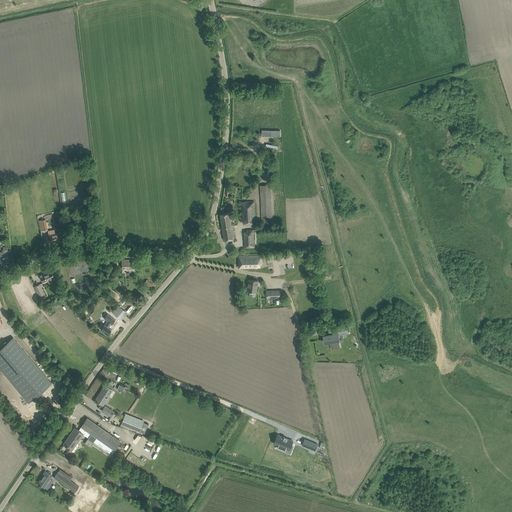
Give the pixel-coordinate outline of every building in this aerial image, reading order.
[(270,185),(260,186),(262,224),(272,223),(270,185)] [(254,201),(242,202),(242,204),(242,222),(244,224),(246,224),(246,225),(255,225),(255,221),(254,204),(254,201)] [(230,213),(220,214),(222,226),(224,240),(235,238),(233,224),(232,224),(230,213)] [(39,220),(41,231),(48,229),(46,219),(39,220)] [(76,231),(76,236),(88,236),(88,230),(86,230),(86,228),(77,228),(77,231),(76,231)] [(48,231),(50,241),(66,238),(64,231),(56,233),(55,229),(48,231)] [(245,247),(255,247),(254,230),(247,230),(247,231),(244,231),(245,247)] [(3,251),(0,251),(0,262),(1,262),(2,265),(10,263),(7,250),(3,251)] [(239,255),(239,268),(254,268),(254,266),(260,266),(260,263),(262,263),(262,255),(239,255)] [(127,270),(135,270),(136,270),(136,268),(135,268),(135,259),(122,259),(122,268),(127,268),(127,270)] [(56,279),(51,270),(40,275),(43,283),(49,280),(50,281),(56,279)] [(113,279),(120,289),(124,287),(117,276),(113,279)] [(148,279),(145,283),(151,288),(154,285),(148,279)] [(247,286),(247,290),(256,292),(258,281),(248,279),(248,283),(249,283),(248,286),(247,286)] [(41,284),(35,286),(41,299),(46,297),(41,284)] [(267,299),(281,298),(281,290),(266,291),(267,299)] [(114,298),(119,302),(124,296),(119,292),(114,298)] [(118,305),(112,313),(120,319),(126,311),(118,305)] [(105,324),(101,329),(107,335),(111,330),(108,327),(111,324),(112,325),(116,320),(107,314),(104,318),(108,321),(105,325),(105,324)] [(348,331),(347,324),(346,324),(332,326),(332,327),(333,333),(324,334),(325,342),(332,341),(335,348),(340,347),(338,332),(348,331)] [(0,348),(0,368),(29,403),(52,383),(13,337),(0,348)] [(113,390),(105,385),(95,400),(103,405),(113,390)] [(102,411),(106,412),(112,416),(115,411),(105,406),(102,411)] [(125,414),(121,424),(140,431),(144,422),(125,414)] [(111,434),(87,418),(79,431),(75,428),(70,435),(64,443),(67,445),(68,446),(66,448),(71,451),(73,449),(83,433),(112,453),(120,442),(110,435),(111,434)] [(289,450),(293,441),(287,438),(284,436),(284,437),(278,435),(275,444),(278,445),(277,447),(285,450),(286,448),(289,450)] [(304,439),(302,445),(315,450),(318,444),(304,439)] [(72,477),(60,469),(54,477),(75,492),(79,486),(70,480),(72,477)] [(53,476),(45,471),(41,476),(42,477),(38,482),(47,489),(53,480),(51,479),(53,476)]
